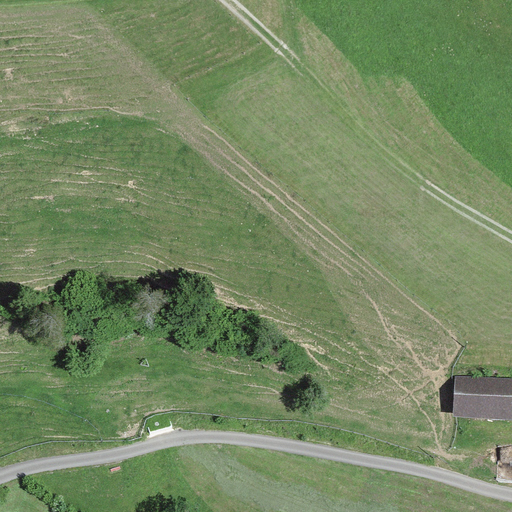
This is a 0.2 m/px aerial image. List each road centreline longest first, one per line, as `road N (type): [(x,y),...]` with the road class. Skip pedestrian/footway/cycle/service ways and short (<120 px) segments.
road 1 (track): [(0,479),(206,436),(399,465),(511,495)]
road 2 (track): [(511,234),(400,157),(232,0)]
